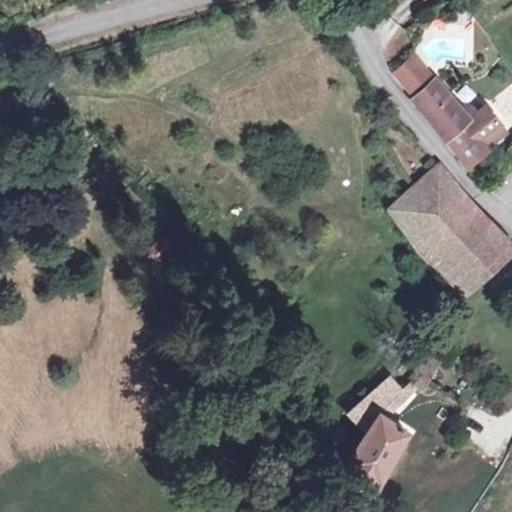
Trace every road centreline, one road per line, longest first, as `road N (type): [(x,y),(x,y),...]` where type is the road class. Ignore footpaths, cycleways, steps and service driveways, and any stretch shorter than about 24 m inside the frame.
road 1 (residential): [(492,210),(388,94),(359,51),(344,0)]
road 2 (residential): [(0,58),(191,0)]
